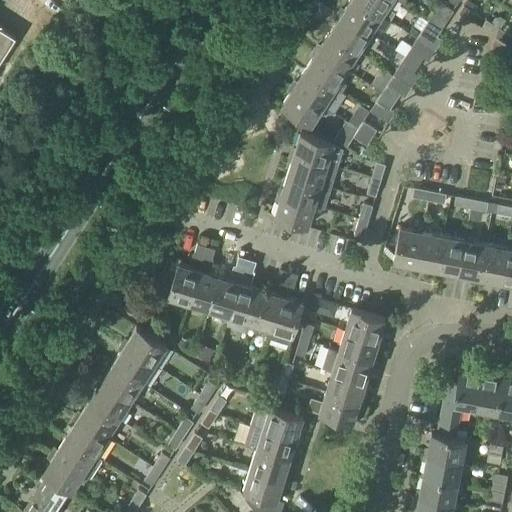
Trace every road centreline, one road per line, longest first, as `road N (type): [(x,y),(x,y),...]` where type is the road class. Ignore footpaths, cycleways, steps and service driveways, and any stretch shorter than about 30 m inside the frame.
road 1 (tertiary): [(0,337),(218,0)]
road 2 (residential): [(375,511),(408,356),(437,338)]
road 3 (residential): [(361,276),(178,217)]
road 4 (residential): [(391,149),(451,161),(460,110),(427,91)]
road 5 (residential): [(391,149),(393,167),(361,276)]
